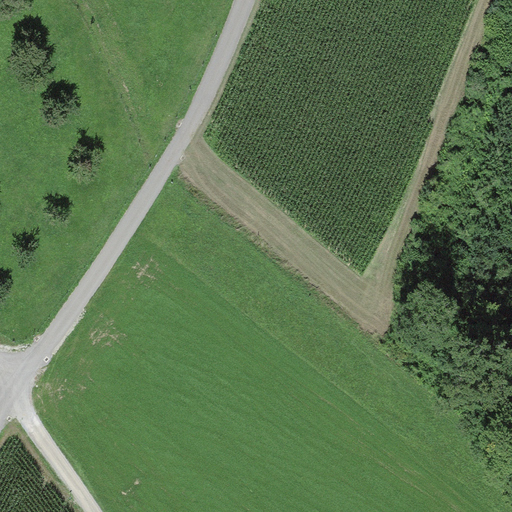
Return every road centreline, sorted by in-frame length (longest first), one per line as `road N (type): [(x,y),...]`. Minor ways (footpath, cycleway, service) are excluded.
road 1 (unclassified): [(0,411),(157,180),(214,81),(244,0)]
road 2 (track): [(90,511),(12,387)]
